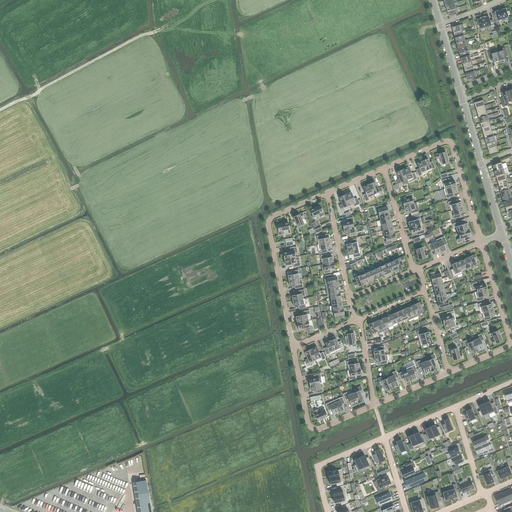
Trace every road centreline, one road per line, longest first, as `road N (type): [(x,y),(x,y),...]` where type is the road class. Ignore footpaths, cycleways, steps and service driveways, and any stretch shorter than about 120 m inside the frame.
road 1 (residential): [(327,193),(267,221),(292,348)]
road 2 (residential): [(480,243),(448,143),(383,168)]
road 3 (residential): [(448,372),(510,340),(480,243)]
road 4 (residential): [(292,348),(311,429),(374,404)]
road 5 (residential): [(327,511),(316,465),(383,437)]
